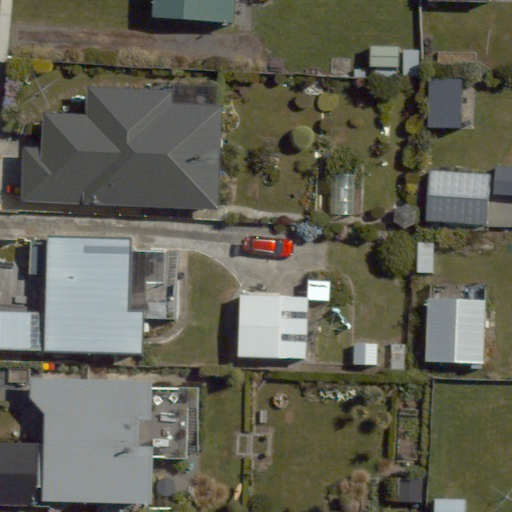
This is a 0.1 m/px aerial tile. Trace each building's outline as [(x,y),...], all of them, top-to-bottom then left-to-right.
[(491,0),(429,0),(430,8),(491,8),(491,0)] [(232,19),(124,16),(122,96),(230,99),(232,19)] [(208,156),(60,133),(41,254),(189,277),(208,156)] [(493,167),(427,167),(427,221),(494,221),(493,167)] [(356,173),(328,174),(330,220),(358,219),(356,173)] [(493,295),(428,294),(428,368),(493,368),(493,295)] [(310,299),(237,300),(239,360),(311,358),(310,299)] [(165,323),(39,301),(19,416),(145,438),(165,323)] [(142,511),(138,449),(11,459),(15,511),(142,511)]
